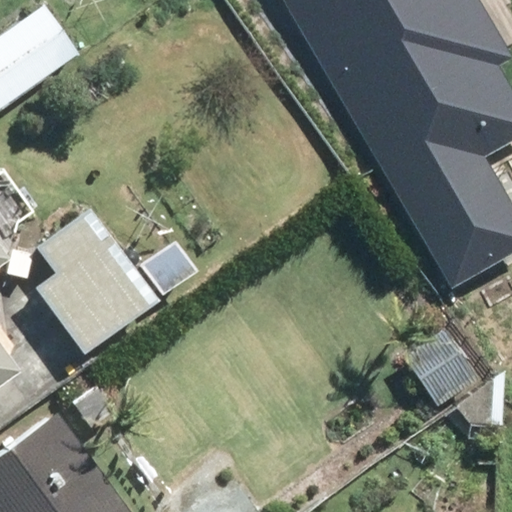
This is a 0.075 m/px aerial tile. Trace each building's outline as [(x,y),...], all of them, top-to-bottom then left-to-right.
[(280,0),(294,24),(335,0),(280,0)] [(41,5),(0,35),(0,110),(77,55),(41,5)] [(39,250),(59,278),(41,291),(85,353),(157,302),(92,211),(39,250)] [(0,389),(24,372),(0,338),(0,269),(14,259),(0,239),(0,389)] [(178,247),(144,270),(165,300),(198,276),(178,247)] [(406,360),(443,409),(480,381),(444,332),(406,360)] [(95,390),(72,407),(91,434),(114,418),(95,390)] [(129,511),(58,414),(0,456),(0,511),(129,511)]
